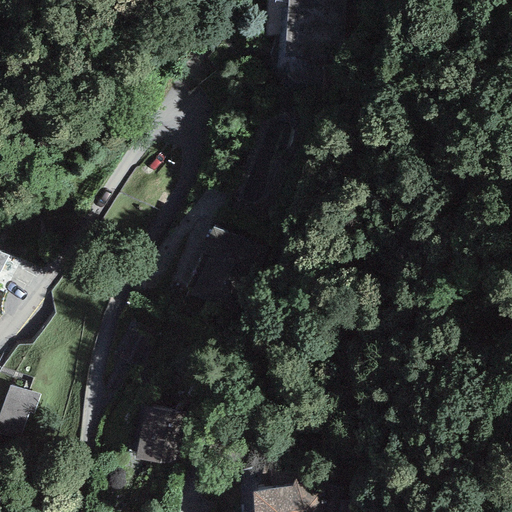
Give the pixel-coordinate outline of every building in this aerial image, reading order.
[(349,0),(287,0),(286,48),(349,50),(349,0)] [(262,251),(213,225),(177,294),(225,320),(262,251)] [(149,337),(132,331),(120,356),(137,364),(149,337)] [(40,393),(8,383),(0,408),(0,432),(19,439),(28,412),(34,413),(40,393)] [(196,414),(144,405),(135,460),(186,468),(196,414)] [(330,511),(328,484),(252,491),(254,511),(330,511)]
